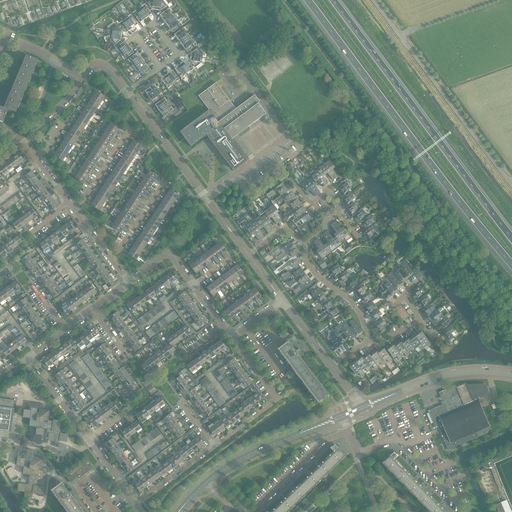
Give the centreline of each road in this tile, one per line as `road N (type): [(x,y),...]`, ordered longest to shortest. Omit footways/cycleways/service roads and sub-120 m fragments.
road 1 (motorway): [(308,0),(511,263)]
road 2 (motorway): [(511,237),(333,0)]
road 3 (unclassified): [(511,184),(373,0)]
road 4 (residential): [(248,254),(127,93)]
road 5 (residential): [(466,511),(400,437),(356,453),(347,431)]
road 6 (residential): [(214,445),(277,399),(231,339)]
road 7 (tertiary): [(511,374),(437,377),(379,400)]
road 8 (residential): [(302,242),(305,261),(350,299),(370,343)]
road 9 (residential): [(0,90),(20,42),(82,79)]
road 10 (tertiary): [(316,427),(206,482)]
